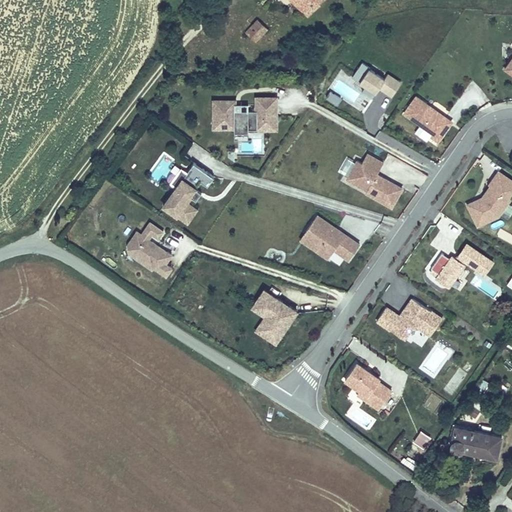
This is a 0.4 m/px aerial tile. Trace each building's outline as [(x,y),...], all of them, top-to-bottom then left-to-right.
[(297,0),(310,11),(319,0),(297,0)] [(259,16),(245,33),(254,40),(268,23),(259,16)] [(364,62),(357,56),(347,71),(361,81),(357,86),(366,93),(374,82),(387,90),(395,77),(382,68),(379,73),(364,63),(364,62)] [(329,91),(324,99),(336,106),(341,99),(329,91)] [(432,136),(446,116),(411,91),(399,108),(427,128),(425,131),(432,136)] [(235,100),(214,100),(214,127),(235,127),(235,134),(249,134),(249,128),(257,128),(258,117),(276,117),(276,96),(257,96),(257,104),(241,104),(241,110),(235,110),(235,100)] [(378,157),(357,146),(341,174),(361,185),(360,187),(386,201),(397,183),(371,169),(378,157)] [(158,201),(182,218),(191,205),(181,197),(185,191),(191,195),(196,187),(191,183),(196,177),(202,181),(208,172),(188,158),(158,201)] [(497,214),(510,196),(508,194),(511,188),(511,179),(498,170),(489,183),(490,183),(481,195),(468,203),(478,224),(497,214)] [(403,189),(396,208),(405,211),(412,192),(403,189)] [(329,244),(344,255),(354,239),(312,210),(301,226),(316,237),(311,245),(323,253),(329,244)] [(164,231),(150,221),(142,233),(137,230),(127,244),(129,254),(153,270),(154,268),(167,277),(173,268),(167,264),(173,255),(150,239),(153,235),(159,239),(164,231)] [(316,237),(301,226),(295,234),(311,245),(316,237)] [(467,242),(457,256),(486,275),(495,261),(467,242)] [(448,286),(464,264),(453,256),(451,258),(442,253),(431,268),(440,274),(437,278),(448,286)] [(476,290),(496,299),(501,288),(481,279),(476,290)] [(290,307),(258,286),(246,303),(259,311),(265,315),(256,329),(270,338),(290,307)] [(428,332),(439,316),(410,295),(401,309),(403,311),(400,316),(384,304),(374,318),(401,336),(409,326),(416,324),(428,332)] [(265,315),(259,311),(250,325),(256,329),(265,315)] [(422,347),(428,337),(421,332),(414,342),(422,347)] [(379,410),(392,391),(379,382),(381,380),(357,363),(346,380),(361,390),(369,396),(366,400),(379,410)] [(454,395),(467,373),(458,367),(444,390),(454,395)] [(369,396),(361,390),(358,394),(366,400),(369,396)] [(499,461),(504,437),(456,426),(451,446),(451,450),(452,452),(453,454),(455,455),(457,456),(460,457),(462,456),(464,455),(465,454),(499,461)] [(431,437),(422,431),(413,443),(423,449),(431,437)]
